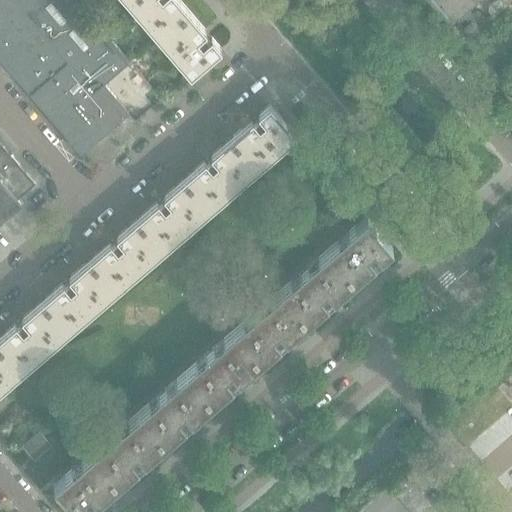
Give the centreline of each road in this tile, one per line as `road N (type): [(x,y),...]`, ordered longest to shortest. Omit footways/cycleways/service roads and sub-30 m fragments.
road 1 (residential): [(174,511),(460,265)]
road 2 (residential): [(0,281),(274,45)]
road 3 (residential): [(274,45),(460,265)]
road 4 (residential): [(511,159),(374,0)]
